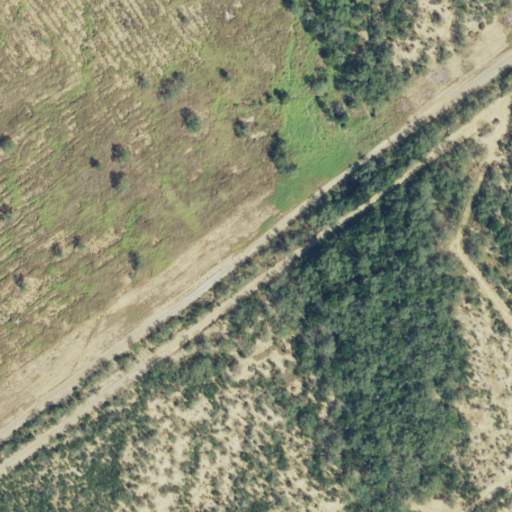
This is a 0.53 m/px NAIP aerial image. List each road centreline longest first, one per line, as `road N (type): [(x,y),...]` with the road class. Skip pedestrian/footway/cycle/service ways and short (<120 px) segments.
road 1 (residential): [(0,508),(178,382),(260,368),(336,306),(441,267),(511,141)]
road 2 (residential): [(511,48),(0,409)]
